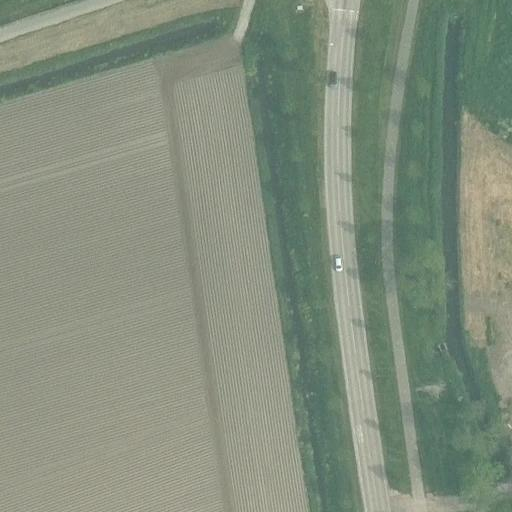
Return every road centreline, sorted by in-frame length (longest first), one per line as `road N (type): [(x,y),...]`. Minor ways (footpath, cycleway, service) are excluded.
road 1 (tertiary): [(374,511),(343,277),(335,123),(348,0)]
road 2 (unclassified): [(0,38),(117,0)]
